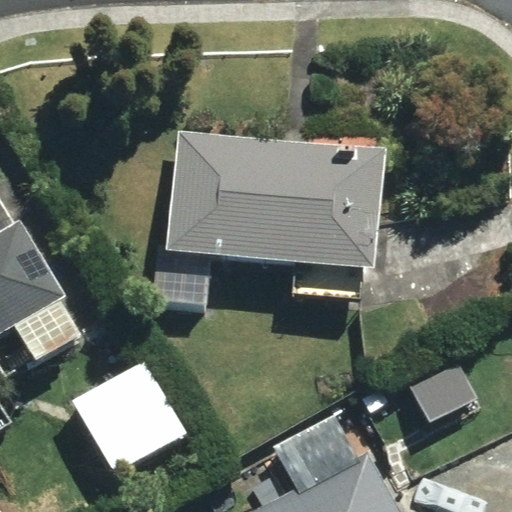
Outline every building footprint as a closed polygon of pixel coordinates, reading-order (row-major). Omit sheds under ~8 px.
[(152,298),(208,303),(212,252),(376,266),(386,145),(177,128),(168,241),(157,240),(152,298)] [(0,330),(64,293),(19,217),(0,226),(0,330)] [(77,399),(116,470),(184,433),(145,361),(77,399)] [(462,376),(403,402),(420,440),(479,414),(462,376)] [(399,511),(367,451),(251,511),(399,511)]
